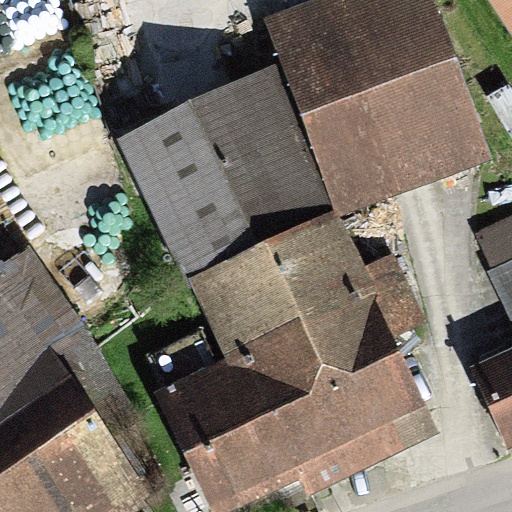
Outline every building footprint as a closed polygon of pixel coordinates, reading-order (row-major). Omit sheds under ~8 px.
[(216,497),(403,419),(318,215),(472,151),(408,0),(335,0),(262,31),(278,67),(124,132),(224,372),(172,393),(216,497)] [(511,0),(484,0),(511,43),(511,0)] [(511,171),(511,121),(480,141),(504,177),(511,171)] [(511,219),(481,231),(511,314),(511,219)] [(0,511),(76,511),(123,482),(21,327),(0,294),(0,511)] [(511,442),(511,353),(470,371),(502,447),(511,442)]
